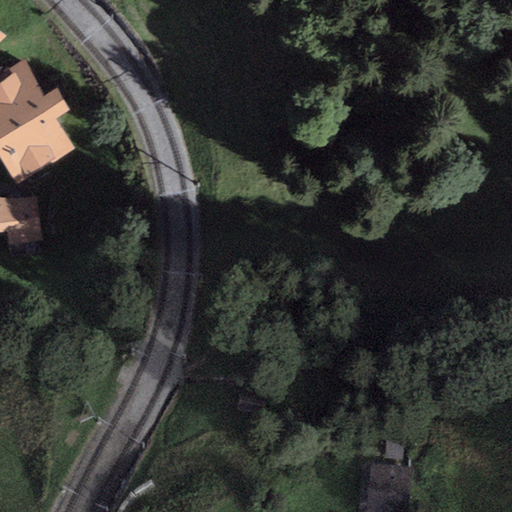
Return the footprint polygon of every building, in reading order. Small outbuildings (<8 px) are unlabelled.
[(0,122),(9,140),(8,141),(22,167),(68,141),(51,109),(57,106),(54,101),(61,97),(57,88),(43,96),(25,64),(0,78),(0,122)] [(0,221),(8,221),(9,237),(41,235),(39,187),(0,188),(0,221)] [(242,411),(262,414),(264,397),(244,394),(242,411)] [(403,436),(390,435),(388,458),(401,458),(403,436)] [(375,471),(372,511),(408,511),(410,474),(375,471)]
